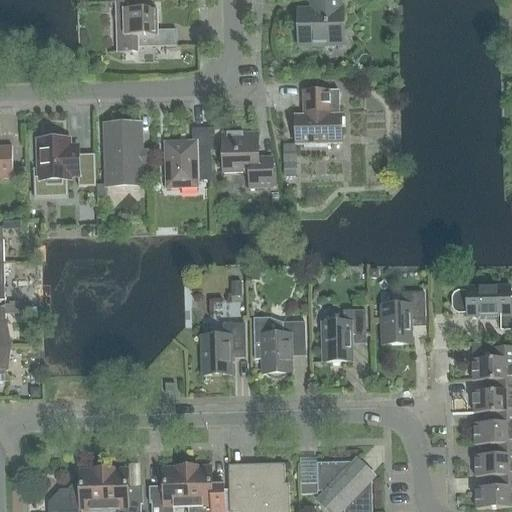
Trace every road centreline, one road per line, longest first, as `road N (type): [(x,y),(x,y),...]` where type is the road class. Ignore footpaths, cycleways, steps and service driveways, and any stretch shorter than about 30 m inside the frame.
road 1 (residential): [(431,511),(417,440),(396,418),(0,429)]
road 2 (residential): [(0,94),(208,83),(228,62),(230,0)]
